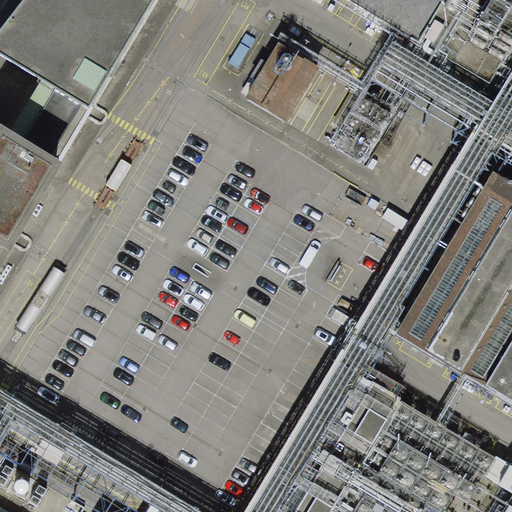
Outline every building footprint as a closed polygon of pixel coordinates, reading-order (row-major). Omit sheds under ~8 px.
[(20,0),(0,25),(0,128),(52,155),(82,103),(91,110),(154,0),(20,0)] [(436,0),(359,0),(416,34),(436,0)] [(324,53),(269,23),(225,92),(283,121),(324,53)] [(412,103),(351,63),(314,135),(372,171),(412,103)] [(0,247),(52,155),(0,127),(0,247)] [(511,189),(489,175),(391,339),(511,411),(511,189)] [(511,511),(511,460),(356,370),(265,511),(511,511)] [(80,453),(0,413),(0,441),(67,482),(80,453)] [(67,482),(0,441),(0,511),(81,511),(91,496),(67,482)] [(173,511),(128,483),(115,510),(118,511),(173,511)]
